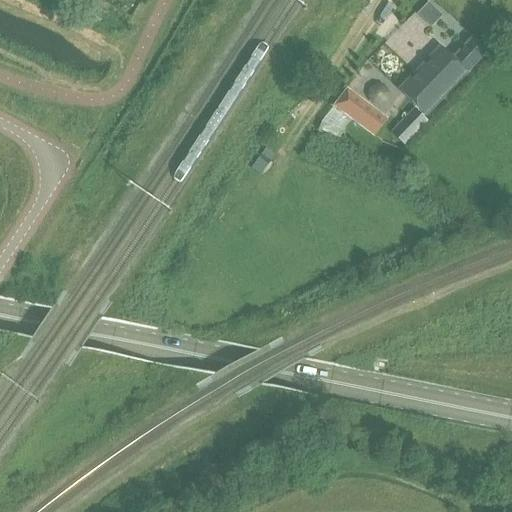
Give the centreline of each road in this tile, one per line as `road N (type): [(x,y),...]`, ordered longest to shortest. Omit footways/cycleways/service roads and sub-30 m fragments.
road 1 (primary): [(0,314),(511,418)]
road 2 (unclassified): [(0,261),(49,186),(51,170),(41,147),(0,123)]
